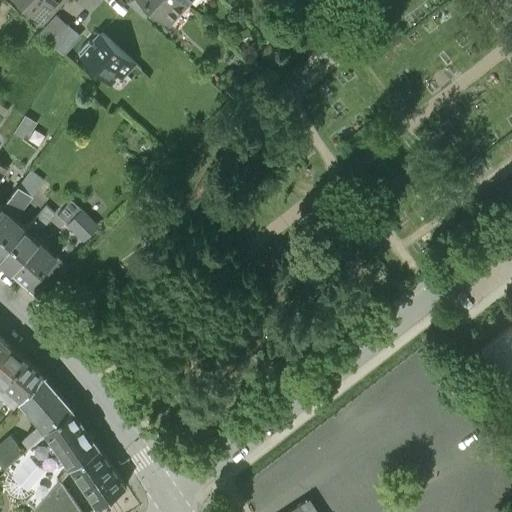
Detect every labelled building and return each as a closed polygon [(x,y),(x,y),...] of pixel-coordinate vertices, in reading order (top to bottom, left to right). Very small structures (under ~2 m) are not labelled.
[(21,0),(43,19),(60,0),(21,0)] [(144,18),(152,9),(142,0),(127,0),(127,1),(144,18)] [(169,23),(187,4),(182,0),(142,0),(152,9),(169,23)] [(80,35),(58,15),(40,34),(63,54),(80,35)] [(88,40),(78,51),(96,68),(93,71),(102,79),(105,76),(111,81),(118,73),(121,76),(133,62),(101,32),(91,43),(88,40)] [(247,83),(231,68),(218,83),(233,97),(247,83)] [(37,121),(25,114),(12,133),(21,138),(25,133),(28,135),(37,121)] [(30,171),(1,207),(4,210),(14,219),(43,181),(30,171)] [(71,200),(58,215),(67,224),(68,223),(83,239),(97,225),(71,200)] [(46,205),(26,229),(34,237),(55,213),(46,205)] [(14,219),(4,210),(0,215),(0,257),(26,229),(14,219)] [(34,237),(26,229),(0,257),(0,260),(40,296),(68,267),(56,257),(57,256),(34,237)] [(511,326),(481,350),(511,389),(511,326)] [(0,355),(8,345),(0,338),(0,355)] [(0,390),(25,360),(8,345),(0,355),(0,390)] [(15,410),(21,402),(43,374),(25,360),(0,390),(0,411),(2,409),(0,406),(0,400),(2,399),(15,410)] [(39,424),(46,431),(72,409),(43,374),(21,402),(39,424)] [(46,431),(71,469),(99,448),(72,409),(46,431)] [(22,439),(28,446),(46,431),(39,424),(22,439)] [(25,502),(35,511),(60,482),(71,469),(46,431),(28,446),(23,450),(3,467),(9,474),(32,494),(25,502)] [(0,463),(3,467),(23,450),(12,437),(0,446),(0,463)] [(125,487),(99,448),(71,469),(96,507),(125,487)] [(80,511),(60,482),(35,511),(80,511)] [(288,511),(313,511),(306,500),(288,511)]
